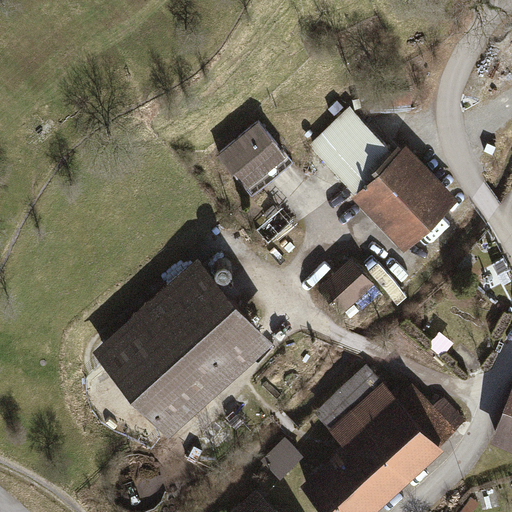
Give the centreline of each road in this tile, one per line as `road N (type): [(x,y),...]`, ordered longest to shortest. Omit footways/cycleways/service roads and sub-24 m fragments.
road 1 (residential): [(511,244),(461,164),(445,107),(458,57),(503,0)]
road 2 (track): [(303,314),(185,431),(169,511)]
road 3 (residential): [(511,360),(469,451),(409,511)]
road 4 (unknown): [(392,122),(487,204)]
